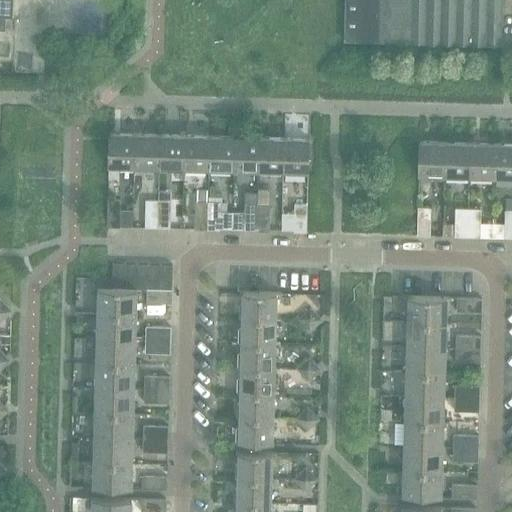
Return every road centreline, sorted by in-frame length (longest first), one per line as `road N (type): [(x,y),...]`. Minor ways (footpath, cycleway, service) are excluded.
road 1 (residential): [(184,511),(190,252),(497,258)]
road 2 (residential): [(492,511),(497,258)]
